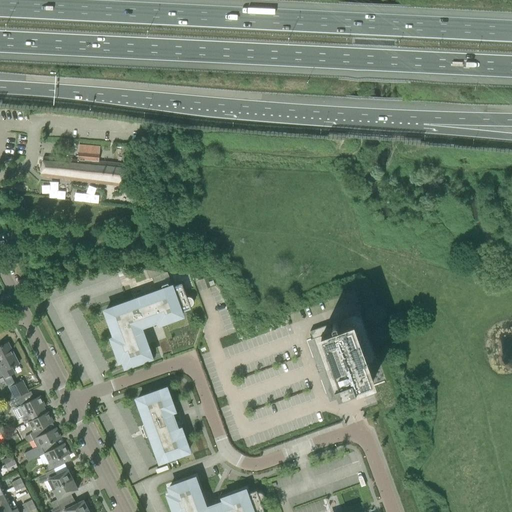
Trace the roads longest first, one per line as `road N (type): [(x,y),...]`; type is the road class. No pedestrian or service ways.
road 1 (motorway): [(511,31),(0,6)]
road 2 (motorway): [(0,43),(511,66)]
road 3 (residential): [(390,511),(360,435),(348,432),(254,466),(237,462),(223,450),(188,364),(69,403)]
road 4 (trunk): [(0,88),(421,120)]
road 5 (residential): [(125,511),(69,403)]
